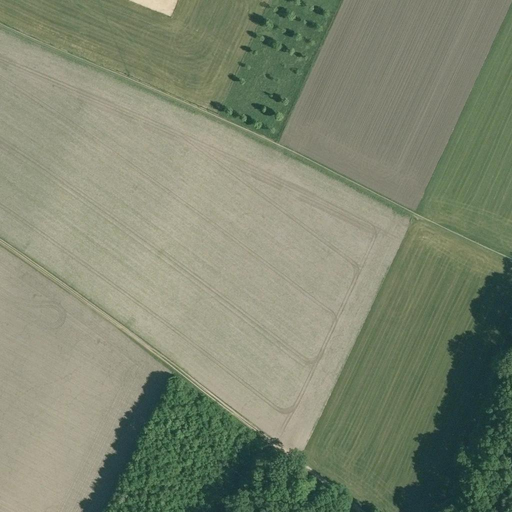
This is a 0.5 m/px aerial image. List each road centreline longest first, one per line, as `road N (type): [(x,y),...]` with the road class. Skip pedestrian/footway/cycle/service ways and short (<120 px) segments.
road 1 (track): [(511,261),(0,23)]
road 2 (track): [(269,440),(0,243)]
road 3 (track): [(451,511),(511,360)]
